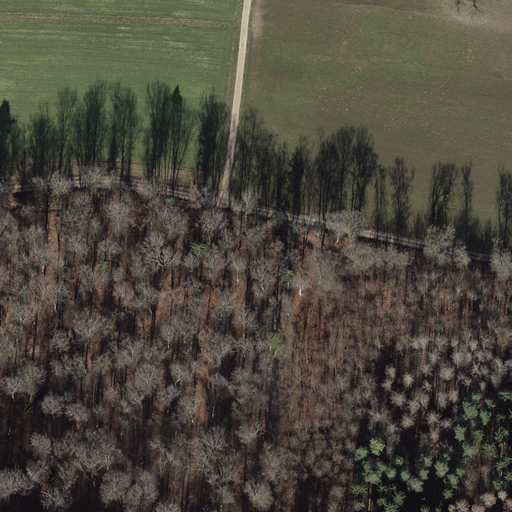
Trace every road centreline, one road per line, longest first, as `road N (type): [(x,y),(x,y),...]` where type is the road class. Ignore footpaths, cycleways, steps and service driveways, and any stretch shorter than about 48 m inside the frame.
road 1 (track): [(0,191),(116,183),(511,260)]
road 2 (track): [(0,208),(66,205),(276,232),(511,283)]
road 3 (track): [(225,201),(249,0)]
